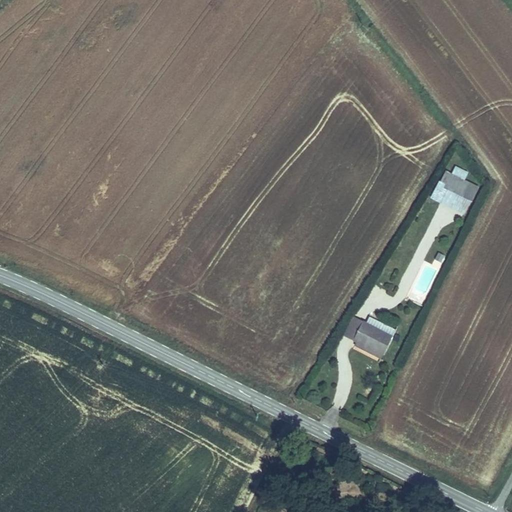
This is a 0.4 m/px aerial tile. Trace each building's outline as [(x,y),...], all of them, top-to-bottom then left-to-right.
[(447,186),(462,193),(468,180),(449,170),(448,172),(444,180),(439,178),(430,195),(440,200),(447,186)] [(443,170),(439,178),(444,180),(448,172),(443,170)] [(468,180),(462,193),(471,197),(478,184),(468,180)] [(367,312),(364,319),(392,333),(395,326),(367,312)] [(354,334),(361,318),(350,313),(342,331),(352,336),(354,334)] [(392,333),(364,319),(361,318),(354,334),(357,336),(356,338),(360,340),(383,351),(392,333)] [(383,351),(360,340),(358,344),(381,355),(383,351)]
